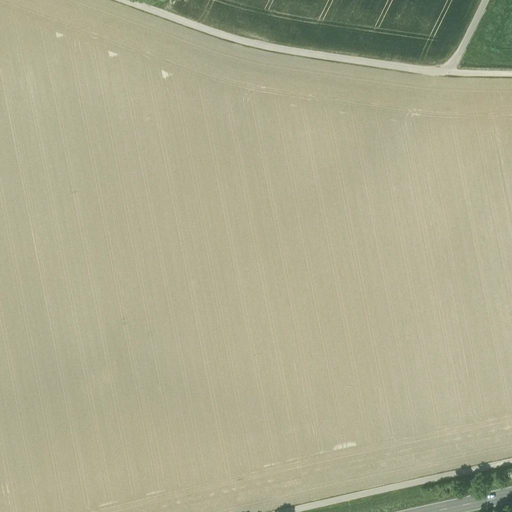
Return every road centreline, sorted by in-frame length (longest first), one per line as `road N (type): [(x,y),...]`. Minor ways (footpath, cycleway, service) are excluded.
road 1 (unclassified): [(449,72),(231,40),(119,0)]
road 2 (track): [(511,463),(285,511)]
